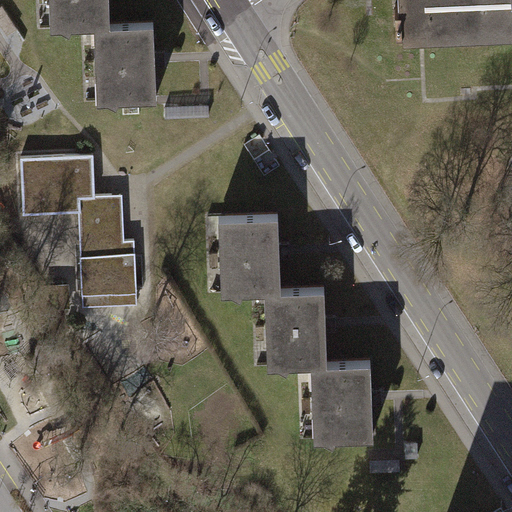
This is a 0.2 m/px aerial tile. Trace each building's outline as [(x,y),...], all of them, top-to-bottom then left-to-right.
[(107,0),(56,0),(58,21),(61,21),(69,26),(72,21),(101,20),(100,17),(108,17),(107,0)] [(511,0),(402,0),(403,33),(511,28),(511,0)] [(153,16),(102,18),(102,42),(95,42),(96,72),(104,71),(104,93),(108,93),(115,98),(119,93),(155,92),(153,16)] [(92,153),(22,156),(25,212),(79,210),(83,306),(146,303),(144,257),(135,257),(134,239),(124,239),(122,194),(94,195),(92,153)] [(278,210),(227,212),(228,235),(220,235),(221,265),(229,265),(230,287),(233,287),(241,292),(244,286),(273,286),(273,283),(280,283),(278,210)] [(70,305),(70,283),(39,284),(54,306),(70,305)] [(325,283),(273,285),(274,308),(267,308),(268,338),(275,338),(276,360),(279,360),(287,365),(291,360),(319,359),(319,356),(327,356),(325,283)] [(371,357),(320,358),(321,381),(313,382),(314,411),(322,411),(323,433),(326,433),(334,438),(337,432),(373,432),(371,357)] [(135,511),(128,503),(117,511),(135,511)]
